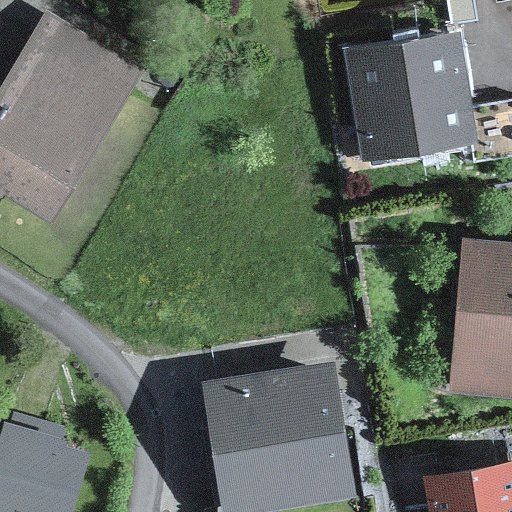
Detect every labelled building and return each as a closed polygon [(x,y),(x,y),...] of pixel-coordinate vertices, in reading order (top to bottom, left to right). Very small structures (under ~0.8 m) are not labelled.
[(156,77),(46,12),(0,88),(0,193),(64,232),(156,77)] [(468,34),(352,50),(367,160),(483,144),(468,34)] [(511,230),(487,229),(476,383),(511,385),(511,230)] [(263,511),(371,495),(349,359),(220,380),(241,511),(263,511)] [(8,426),(0,450),(0,511),(65,511),(86,453),(8,426)] [(511,511),(511,459),(447,473),(455,511),(511,511)]
